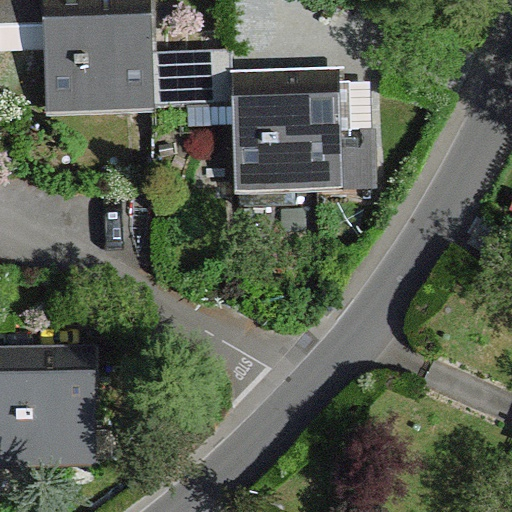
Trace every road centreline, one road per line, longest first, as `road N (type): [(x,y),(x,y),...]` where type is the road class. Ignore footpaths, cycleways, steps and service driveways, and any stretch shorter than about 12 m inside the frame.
road 1 (residential): [(308,399),(414,270),(511,83)]
road 2 (residential): [(308,399),(255,355),(0,225)]
road 3 (residential): [(191,511),(308,399)]
